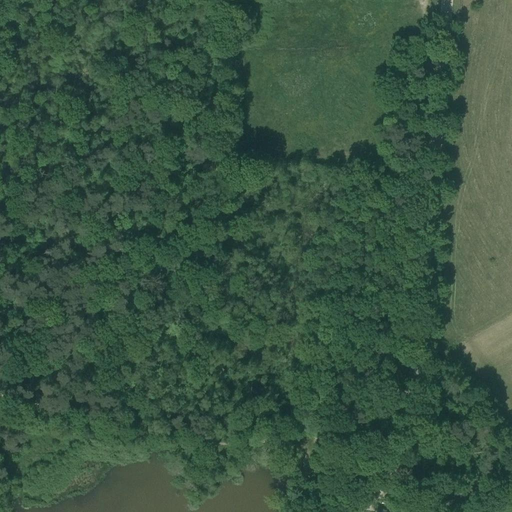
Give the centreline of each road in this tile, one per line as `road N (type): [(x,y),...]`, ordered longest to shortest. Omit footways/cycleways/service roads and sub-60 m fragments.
road 1 (unclassified): [(358,511),(385,474),(409,406),(446,0)]
road 2 (track): [(293,448),(164,442),(0,397)]
